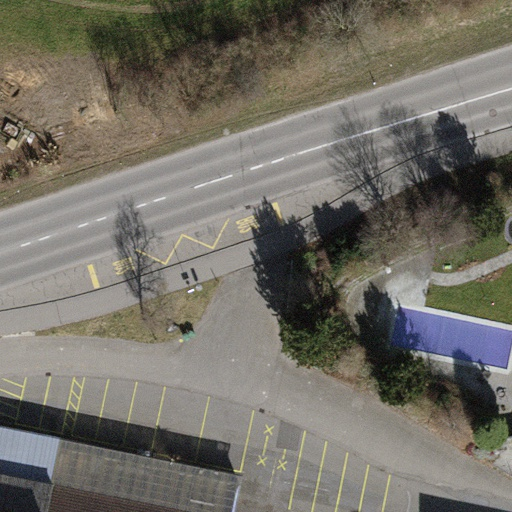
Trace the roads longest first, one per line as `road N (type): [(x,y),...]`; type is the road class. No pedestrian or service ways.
road 1 (residential): [(511,509),(410,453),(234,384),(136,363),(60,357),(0,365)]
road 2 (secondary): [(511,95),(185,192),(0,259)]
